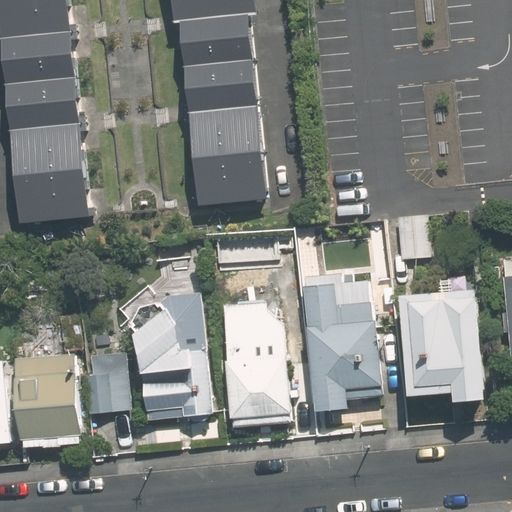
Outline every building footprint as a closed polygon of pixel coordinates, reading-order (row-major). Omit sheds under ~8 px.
[(102,213),(83,0),(8,0),(28,220),(102,213)] [(275,201),(257,0),(185,0),(204,207),(275,201)] [(437,213),(406,214),(407,264),(438,263),(437,213)] [(271,303),(234,305),(241,423),(301,420),(297,338),(309,337),(305,259),(269,261),(271,303)] [(224,421),(212,288),(163,293),(151,281),(124,309),(149,333),(157,421),(191,418),(192,423),(224,421)] [(344,282),(314,285),(324,411),(363,408),(361,386),(393,384),(386,298),(345,302),(344,282)] [(505,395),(495,286),(420,292),(428,392),(471,388),(472,398),(505,395)] [(94,353),(28,354),(30,444),(96,442),(94,353)] [(134,353),(98,354),(99,411),(135,411),(134,353)]
